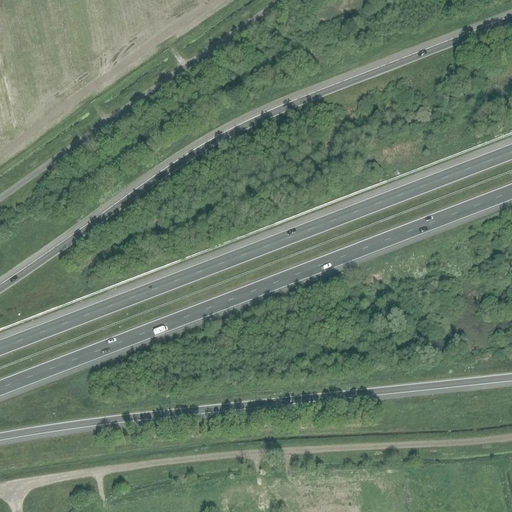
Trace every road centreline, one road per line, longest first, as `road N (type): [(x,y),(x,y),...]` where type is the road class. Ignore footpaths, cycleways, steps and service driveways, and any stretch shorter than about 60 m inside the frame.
road 1 (motorway): [(511,20),(222,137),(0,289)]
road 2 (motorway): [(0,388),(511,191)]
road 3 (motorway): [(511,151),(0,348)]
road 4 (motorway): [(0,437),(511,377)]
road 5 (unclassified): [(11,485),(225,454),(511,436)]
road 6 (unclassified): [(0,198),(283,0)]
